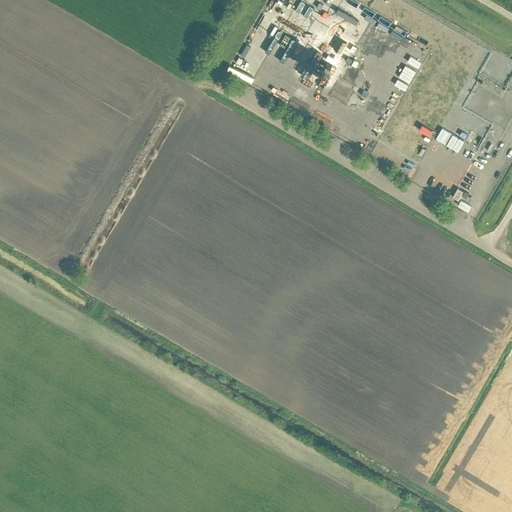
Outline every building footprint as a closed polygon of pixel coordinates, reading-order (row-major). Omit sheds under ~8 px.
[(284,16),(283,28),(288,31),(287,31),(316,45),(318,45),(320,39),(329,44),(325,35),(327,31),(327,25),(333,25),(333,15),(329,23),(325,25),(326,20),(309,12),(313,5),(310,0),(308,0),(304,9),(303,0),(325,0),(330,2),(341,3),(336,0),(299,0),(299,3),(285,10),(290,19),(284,16)] [(381,32),(379,36),(387,40),(389,36),(381,32)] [(452,197),(458,200),(464,191),(457,188),(452,197)] [(433,200),(435,196),(428,191),(426,196),(433,200)] [(445,206),(450,198),(443,194),(438,202),(445,206)]
